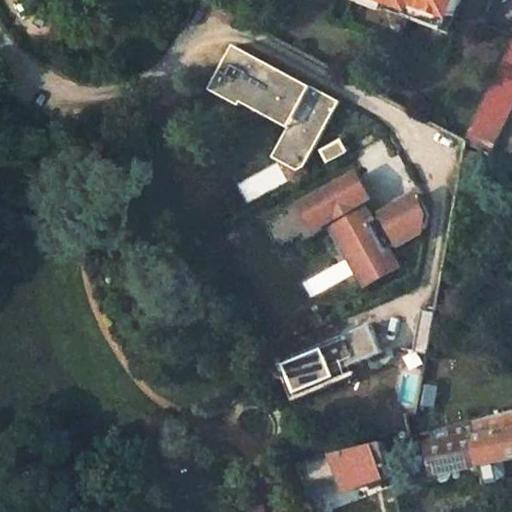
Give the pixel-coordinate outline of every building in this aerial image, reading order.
[(346,0),(450,40),(456,24),(418,9),(415,16),(373,0),(346,0)] [(373,0),(415,16),(418,9),(456,24),(464,0),(373,0)] [(511,105),(511,45),(461,145),(463,146),(486,158),(511,105)] [(334,106),(231,49),(207,92),(236,108),(238,105),(244,93),(297,122),(280,152),(302,164),(334,106)] [(244,93),(238,105),(285,131),(271,155),(294,168),(302,164),(280,152),(297,122),(244,93)] [(321,157),(327,168),(344,158),(338,148),(321,157)] [(304,206),(269,224),(280,246),(325,222),(354,275),(363,270),(369,282),(382,275),(373,258),(381,254),(420,232),(422,220),(412,201),(370,224),(362,210),(361,211),(357,204),(366,199),(355,178),(339,187),(340,189),(327,196),(326,193),(310,202),(312,204),(305,208),(304,206)] [(373,258),(382,275),(390,270),(381,254),(373,258)] [(369,282),(363,270),(354,275),(360,287),(369,282)] [(438,289),(427,288),(422,314),(433,316),(438,289)] [(297,324),(303,335),(323,327),(315,313),(297,324)] [(293,371),(305,400),(387,366),(374,338),(293,371)] [(511,429),(511,412),(485,419),(488,434),(511,429)] [(464,439),(461,424),(428,432),(430,440),(431,445),(464,439)] [(511,429),(488,434),(476,436),(482,466),(511,460),(511,429)] [(430,440),(428,432),(420,434),(421,442),(430,440)] [(482,466),(476,436),(464,439),(431,445),(437,474),(482,466)] [(393,478),(385,442),(336,454),(348,493),(393,478)] [(330,469),(326,456),(295,464),(300,477),(330,469)]
